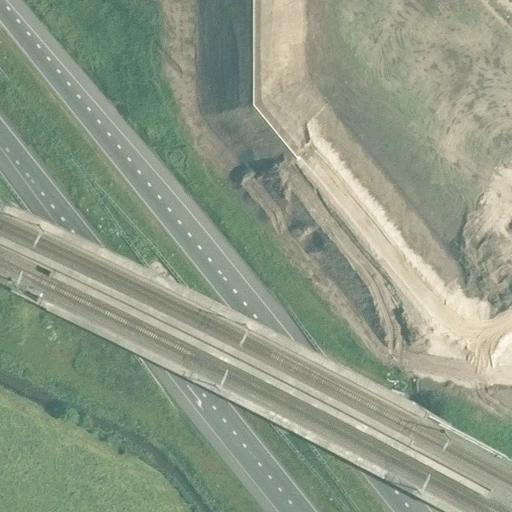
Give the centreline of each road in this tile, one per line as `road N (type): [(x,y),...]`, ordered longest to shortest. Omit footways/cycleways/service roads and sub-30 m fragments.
road 1 (trunk): [(404,511),(0,11)]
road 2 (trunk): [(0,131),(304,511)]
